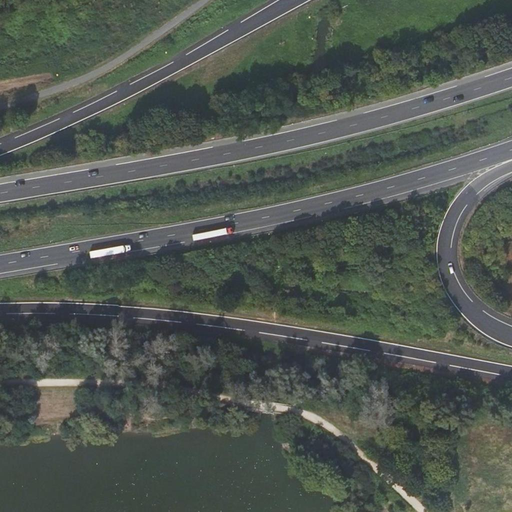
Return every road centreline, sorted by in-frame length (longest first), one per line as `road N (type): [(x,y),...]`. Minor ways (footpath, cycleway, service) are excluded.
road 1 (trunk): [(511,77),(282,142),(0,193)]
road 2 (trunk): [(0,264),(307,209),(511,149)]
road 3 (trunk): [(0,310),(154,314),(511,374)]
road 4 (trunk): [(289,0),(0,150)]
road 5 (trunk): [(511,337),(457,297),(443,250),(457,208),(511,166)]
